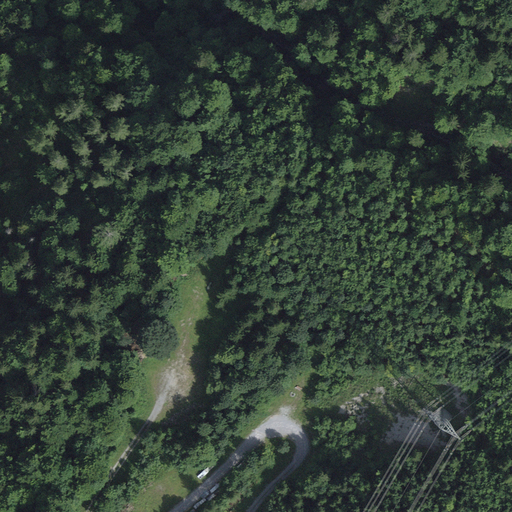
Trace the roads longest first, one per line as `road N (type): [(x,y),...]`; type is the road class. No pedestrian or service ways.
road 1 (track): [(88,511),(190,364),(207,283),(233,255)]
road 2 (track): [(175,511),(263,428),(286,428),(303,447),(251,511)]
